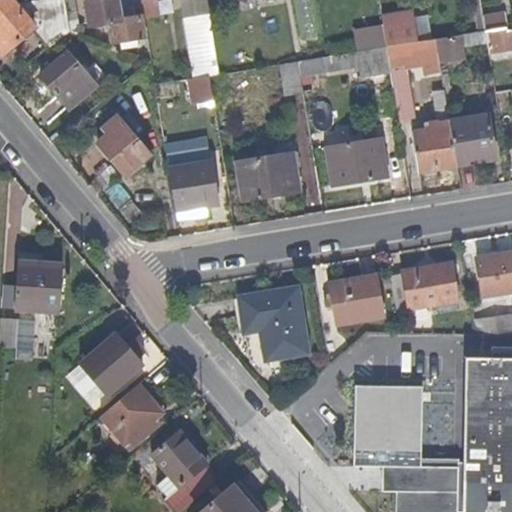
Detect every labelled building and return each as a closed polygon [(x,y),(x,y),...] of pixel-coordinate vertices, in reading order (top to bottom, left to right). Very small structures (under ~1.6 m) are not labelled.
[(35,28),(16,4),(12,0),(2,0),(0,2),(0,50),(3,55),(35,28)] [(71,31),(65,0),(45,0),(16,4),(35,28),(50,48),(71,31)] [(78,24),(73,0),(65,0),(71,31),(83,35),(85,28),(78,24)] [(145,39),(141,15),(121,18),(118,0),(93,0),(86,1),(88,19),(108,16),(112,44),(120,43),(121,48),(140,46),(139,40),(145,39)] [(157,17),(154,0),(141,0),(144,19),(157,17)] [(188,6),(187,0),(165,0),(167,10),(188,6)] [(483,13),(480,0),(468,0),(474,33),(485,31),(483,13)] [(509,27),(506,10),(483,13),(485,31),(504,28),(509,27)] [(219,75),(210,18),(185,22),(194,79),(211,77),(219,75)] [(416,42),(414,26),(413,21),(383,26),(386,47),(416,42)] [(431,39),(429,24),(414,26),(416,42),(431,39)] [(511,49),(511,28),(510,29),(507,30),(504,28),(485,31),(489,53),(511,49)] [(466,55),(463,34),(437,39),(439,55),(440,60),(466,55)] [(439,55),(437,39),(431,39),(416,42),(386,47),(389,64),(439,55)] [(356,52),(355,42),(326,46),(327,57),(356,52)] [(327,57),(326,46),(304,49),(306,60),(321,58),(327,57)] [(389,64),(386,47),(356,52),(359,68),(360,78),(391,73),(390,69),(389,64)] [(97,86),(69,51),(40,76),(70,110),(97,86)] [(359,68),(356,52),(327,57),(321,58),(324,73),(359,68)] [(324,73),(321,58),(306,60),(298,62),(300,77),(324,73)] [(300,77),(298,62),(274,66),(273,66),(278,98),(303,94),(300,77)] [(412,111),(405,66),(390,69),(391,73),(399,122),(410,120),(409,112),(412,111)] [(214,101),(211,77),(194,79),(190,80),(193,105),(214,101)] [(450,121),(445,93),(434,94),(439,126),(450,124),(450,121)] [(496,159),(488,114),(450,121),(450,124),(457,166),(496,159)] [(151,155),(118,115),(104,128),(109,134),(98,143),(125,176),(151,155)] [(457,166),(450,124),(439,126),(412,130),(418,172),(457,166)] [(387,177),(381,138),(325,147),(331,185),(387,177)] [(299,191),(293,153),(236,161),(243,200),(299,191)] [(217,205),(209,161),(168,167),(175,211),(217,205)] [(511,255),(476,261),(482,297),(511,292),(511,255)] [(60,314),(64,266),(21,264),(18,311),(60,314)] [(458,302),(452,265),(403,273),(402,276),(389,277),(395,311),(408,309),(409,311),(458,302)] [(385,318),(378,278),(327,286),(334,326),(385,318)] [(306,353),(295,290),(238,299),(249,362),(306,353)] [(509,332),(506,314),(472,320),(474,335),(486,336),(509,332)] [(0,347),(16,348),(17,319),(0,318),(0,347)] [(144,364),(119,334),(82,364),(107,395),(144,364)] [(511,359),(463,359),(462,464),(461,511),(495,511),(496,500),(511,499),(511,359)] [(170,409),(145,379),(139,384),(164,415),(170,409)] [(159,419),(164,415),(139,384),(103,416),(132,450),(163,423),(159,419)] [(419,459),(421,387),(362,386),(359,430),(352,436),(351,467),(398,468),(397,492),(394,492),(393,511),(461,511),(462,464),(456,463),(456,460),(419,459)] [(359,430),(362,386),(353,386),(352,436),(359,430)] [(211,458),(188,430),(182,435),(205,463),(211,458)] [(205,463),(182,435),(180,433),(152,456),(170,476),(161,483),(171,496),(207,465),(205,463)] [(177,511),(181,511),(220,480),(207,465),(171,496),(167,499),(177,511)] [(261,511),(236,482),(199,511),(261,511)] [(511,511),(511,499),(496,500),(495,511),(511,511)]
